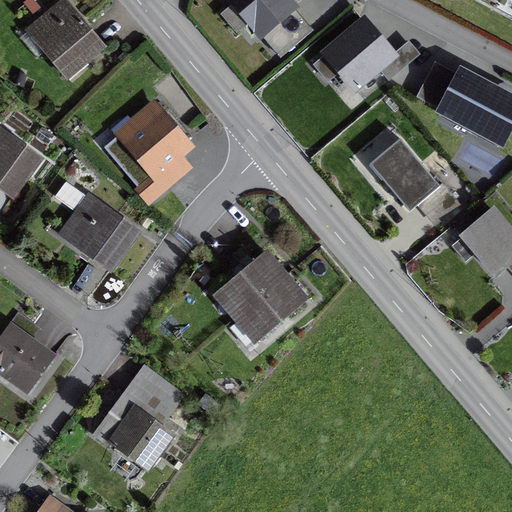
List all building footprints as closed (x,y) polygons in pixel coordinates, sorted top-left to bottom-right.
[(226,0),(259,39),(295,8),(288,0),(226,0)] [(511,0),(475,0),(511,20),(511,0)] [(65,79),(102,48),(63,2),(26,33),(65,79)] [(366,22),(325,55),(352,88),(392,56),(382,43),(366,22)] [(504,145),(511,128),(511,97),(458,71),(438,112),(504,145)] [(124,143),(149,174),(152,177),(136,190),(148,204),(164,190),(153,177),(187,148),(153,107),(132,124),(138,131),(124,143)] [(39,160),(0,131),(0,190),(11,199),(39,160)] [(439,185),(398,139),(369,164),(406,206),(409,210),(420,201),(439,223),(461,204),(442,182),(439,185)] [(55,198),(76,214),(59,236),(108,272),(137,233),(88,197),(86,199),(66,184),(55,198)] [(461,238),(494,276),(508,264),(511,260),(511,235),(492,212),(461,238)] [(301,305),(279,280),(260,256),(242,272),(217,292),(238,316),(241,320),(229,330),(242,345),(248,345),(256,338),(259,341),(284,320),(301,305)] [(0,374),(27,394),(52,359),(24,338),(32,326),(17,315),(0,338),(0,374)] [(113,445),(145,469),(169,437),(150,423),(154,417),(124,395),(95,435),(111,447),(113,445)] [(217,406),(204,397),(198,405),(210,414),(217,406)] [(66,511),(48,499),(38,511),(66,511)]
